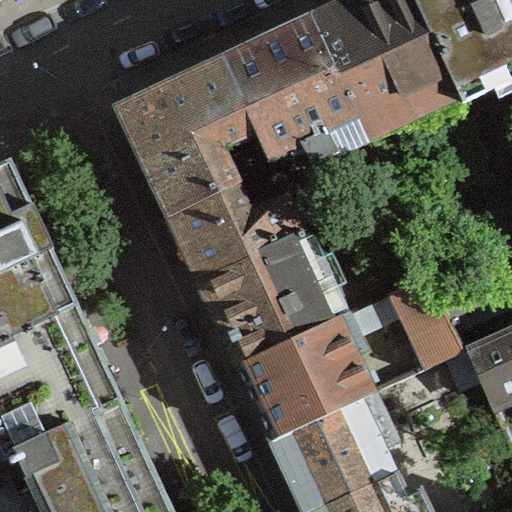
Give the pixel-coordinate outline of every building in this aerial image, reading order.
[(360,128),(455,84),(415,0),(353,0),(310,20),(356,119),(360,128)] [(511,0),(415,0),(455,84),(464,103),(511,81),(511,0)] [(329,132),(353,121),(356,119),(310,20),(224,61),(257,131),(270,160),(277,157),(302,145),(310,165),(338,151),(329,132)] [(257,131),(224,61),(119,110),(169,216),(238,184),(220,148),(257,131)] [(2,456),(122,399),(96,345),(89,330),(52,249),(53,248),(33,205),(32,206),(10,160),(0,165),(0,451),(1,453),(2,456)] [(511,326),(443,180),(397,201),(395,202),(430,276),(465,351),(470,349),(511,329),(511,326)] [(238,184),(169,216),(198,279),(297,233),(304,230),(287,196),(251,213),(240,190),(238,184)] [(353,209),(391,292),(392,294),(430,276),(395,202),(389,190),(352,207),(353,209)] [(297,233),(198,279),(239,366),(346,316),(333,288),(344,283),(332,256),(312,265),(308,255),(297,233)] [(410,327),(427,363),(429,367),(465,351),(430,276),(392,294),(392,296),(407,328),(410,327)] [(346,316),(239,366),(273,438),(373,393),(355,353),(364,349),(358,335),(365,332),(356,312),(348,315),(346,316)] [(511,329),(470,349),(478,368),(492,401),(500,419),(501,423),(511,447),(511,329)] [(465,351),(429,367),(427,368),(436,388),(476,370),(478,368),(470,349),(465,351)] [(373,393),(273,438),(306,511),(308,511),(394,473),(382,447),(395,441),(373,393)] [(174,511),(122,399),(2,456),(3,458),(3,459),(15,454),(32,490),(36,498),(30,511),(174,511)] [(394,473),(308,511),(428,511),(420,492),(406,498),(394,473)]
